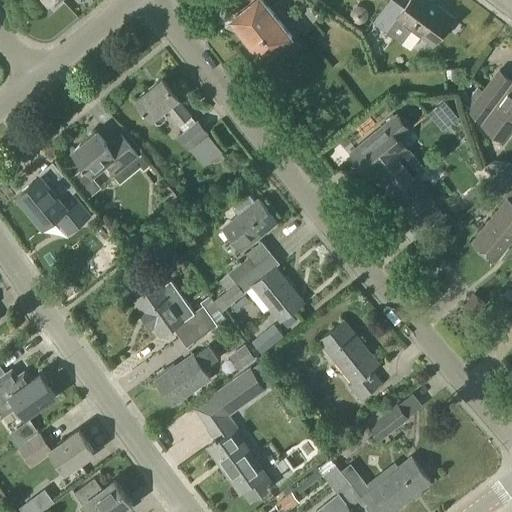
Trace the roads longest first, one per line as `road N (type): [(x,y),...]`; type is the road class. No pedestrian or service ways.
road 1 (residential): [(511,445),(150,0)]
road 2 (residential): [(184,511),(0,252)]
road 3 (residential): [(33,84),(138,0)]
